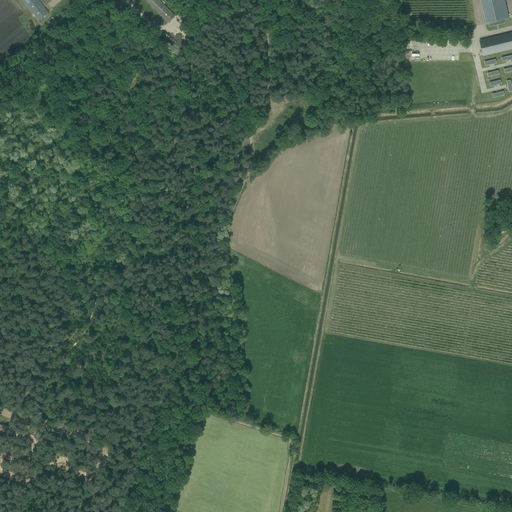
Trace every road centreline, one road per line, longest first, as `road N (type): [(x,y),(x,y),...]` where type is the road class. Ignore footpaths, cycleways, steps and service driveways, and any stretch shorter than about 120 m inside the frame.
road 1 (track): [(302,0),(408,110),(490,103)]
road 2 (track): [(249,169),(239,158),(269,89),(266,0)]
